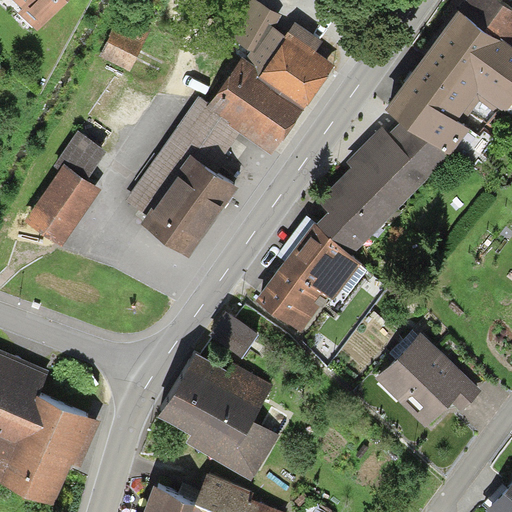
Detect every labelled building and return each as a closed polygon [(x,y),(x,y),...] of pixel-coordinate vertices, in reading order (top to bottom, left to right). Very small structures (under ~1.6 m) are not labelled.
[(21,0),(18,4),(37,22),(57,0),(21,0)] [(282,11),(265,0),(238,0),(222,26),(250,45),(245,53),(261,64),(286,28),(275,21),(282,11)] [(511,39),(461,0),(458,0),(383,95),(404,111),(452,149),(472,165),(496,135),(485,126),(479,133),(469,125),(471,122),(464,116),(480,95),(500,110),(507,101),(511,94),(511,39)] [(511,38),(511,2),(509,0),(461,0),(511,39),(511,38)] [(121,10),(100,54),(130,68),(151,24),(121,10)] [(286,28),(261,64),(257,69),(304,102),(335,57),(316,44),(323,34),(295,15),(286,28)] [(245,53),(242,51),(207,99),(242,123),(273,146),(304,102),(257,69),(261,64),(245,53)] [(207,99),(200,93),(125,194),(145,208),(140,215),(187,249),(228,194),(241,176),(216,158),(242,123),(207,99)] [(389,126),(432,170),(452,149),(404,111),(389,126)] [(389,126),(383,120),(347,155),(351,159),(318,192),(328,202),(318,212),(353,248),(432,170),(389,126)] [(64,157),(87,172),(107,143),(78,124),(54,161),(59,164),(64,157)] [(59,164),(26,211),(63,237),(102,183),(87,172),(64,157),(59,164)] [(318,212),(317,211),(255,292),(302,328),(330,291),(335,294),(362,258),(353,248),(318,212)] [(482,385),(421,326),(375,373),(426,422),(451,397),(461,407),(482,385)] [(229,363),(197,343),(157,405),(192,427),(186,435),(252,477),(281,431),(253,413),(272,382),(232,357),(229,363)] [(46,364),(0,344),(0,470),(53,494),(70,455),(81,460),(101,412),(37,385),(46,364)] [(254,487),(208,467),(197,491),(156,474),(139,511),(286,511),(288,509),(251,493),(254,487)] [(511,511),(511,473),(485,501),(497,511),(511,511)]
